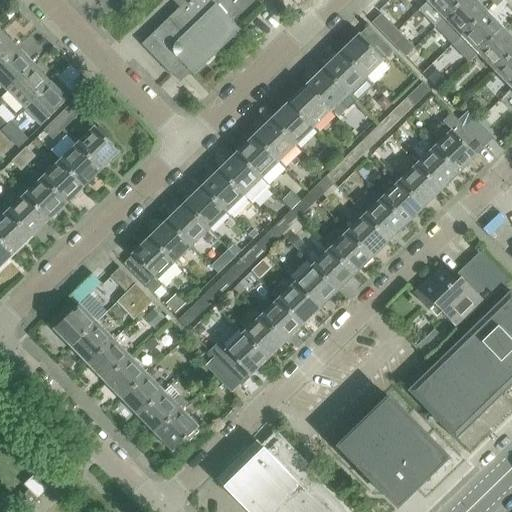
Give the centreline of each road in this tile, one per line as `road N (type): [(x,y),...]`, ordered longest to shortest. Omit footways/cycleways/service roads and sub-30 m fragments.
road 1 (residential): [(156,511),(511,165)]
road 2 (residential): [(0,321),(188,147)]
road 3 (residential): [(156,511),(0,348)]
road 4 (residential): [(188,147),(336,0)]
road 5 (residential): [(188,147),(48,0)]
